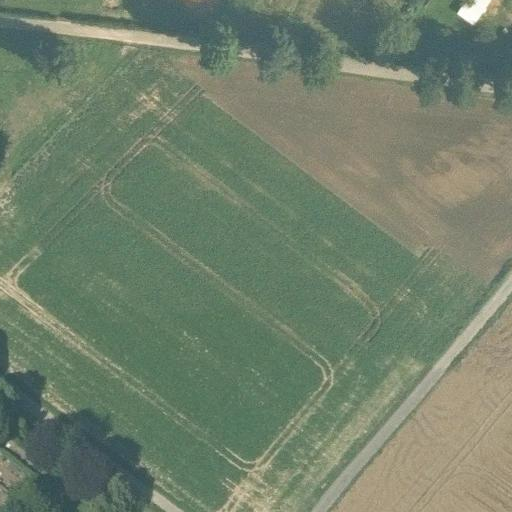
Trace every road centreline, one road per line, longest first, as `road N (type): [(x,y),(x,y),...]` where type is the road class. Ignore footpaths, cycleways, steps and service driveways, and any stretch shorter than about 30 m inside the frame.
road 1 (unclassified): [(511,87),(0,22)]
road 2 (track): [(511,280),(321,511)]
road 3 (unclassified): [(0,379),(175,511)]
